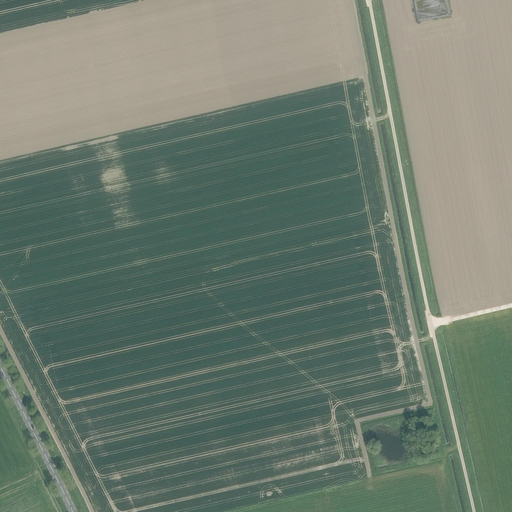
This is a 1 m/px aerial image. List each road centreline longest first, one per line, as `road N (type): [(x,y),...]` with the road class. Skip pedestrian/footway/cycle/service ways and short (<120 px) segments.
road 1 (unclassified): [(473,511),(368,0)]
road 2 (primary): [(70,511),(0,369)]
